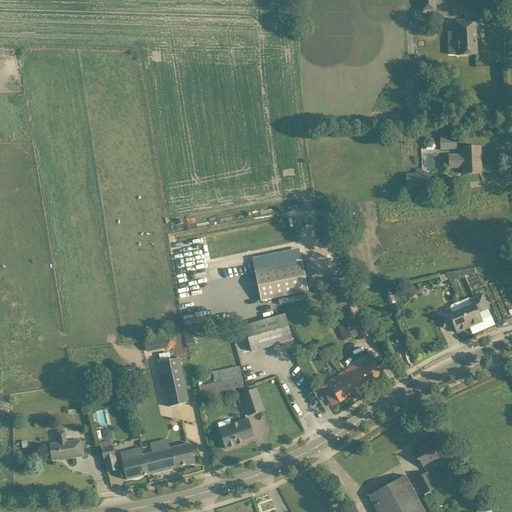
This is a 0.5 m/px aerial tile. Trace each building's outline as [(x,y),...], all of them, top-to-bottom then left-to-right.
[(420,0),(421,11),(426,11),(436,10),(435,0),(420,0)] [(456,21),(458,56),(477,55),(475,20),(456,21)] [(422,121),(421,97),(408,98),(409,115),(414,115),(414,121),(422,121)] [(440,138),(440,150),(456,149),(455,137),(440,138)] [(434,143),(431,139),(426,139),(423,143),(426,148),(431,148),(434,143)] [(448,155),(448,167),(470,167),(470,174),(481,174),(480,147),(470,148),(462,148),(462,155),(448,155)] [(406,173),(406,187),(431,185),(431,172),(422,173),(422,169),(416,169),(416,173),(406,173)] [(351,204),(339,206),(343,225),(355,223),(351,204)] [(255,271),(261,302),(308,292),(302,262),(255,271)] [(468,270),(462,271),(464,276),(469,275),(484,272),(483,267),(468,270)] [(462,271),(446,274),(448,280),(450,283),(465,277),(464,276),(462,271)] [(442,275),(439,276),(441,283),(445,282),(448,280),(446,274),(442,275)] [(320,284),(344,341),(360,334),(336,277),(320,284)] [(472,306),(462,310),(469,328),(482,322),(478,313),(488,308),(482,295),(470,301),(472,306)] [(469,328),(462,310),(458,302),(451,305),(449,309),(437,315),(439,319),(443,328),(452,324),(456,333),(469,328)] [(244,326),(249,342),(251,352),(282,343),(284,347),(292,345),(291,340),(292,340),(284,314),(244,326)] [(147,350),(169,349),(168,336),(146,337),(147,350)] [(324,351),(329,361),(334,358),(336,361),(343,358),(337,345),(324,351)] [(159,362),(169,407),(189,403),(180,358),(159,362)] [(360,362),(349,369),(361,389),(383,376),(378,367),(374,361),(363,368),(360,362)] [(197,376),(201,396),(202,401),(218,398),(217,396),(224,395),(223,392),(226,392),(226,394),(238,392),(237,388),(244,387),(239,367),(197,376)] [(328,384),(321,388),(330,402),(337,398),(340,403),(361,389),(349,369),(335,377),(327,382),(328,384)] [(263,411),(256,389),(241,394),(248,416),(263,411)] [(224,447),(225,447),(226,449),(244,443),(243,441),(253,437),(247,419),(219,428),(223,439),(222,440),(221,440),(221,441),(221,442),(221,443),(222,444),(222,445),(223,446),(224,447)] [(58,443),(50,444),(52,460),(83,457),(81,440),(66,441),(65,432),(57,433),(58,443)] [(415,452),(419,461),(423,468),(445,455),(441,448),(437,440),(415,452)] [(100,443),(101,451),(104,461),(115,458),(113,448),(111,441),(100,443)] [(190,444),(156,452),(161,472),(195,463),(190,444)] [(136,457),(122,461),(127,480),(161,472),(156,452),(146,455),(143,456),(141,449),(134,450),(136,457)] [(24,464),(23,455),(16,456),(17,465),(24,464)] [(427,473),(415,479),(424,495),(430,491),(436,489),(427,473)] [(369,496),(374,505),(377,511),(424,511),(410,484),(405,476),(369,496)]
